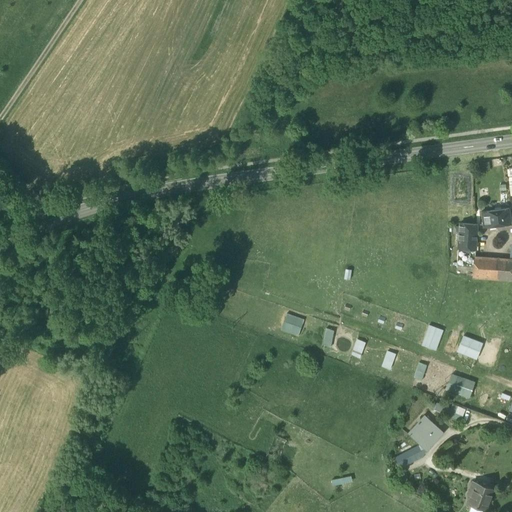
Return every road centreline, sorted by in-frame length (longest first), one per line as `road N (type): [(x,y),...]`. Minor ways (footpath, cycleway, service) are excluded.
road 1 (secondary): [(56,218),(166,189),(511,141)]
road 2 (track): [(79,0),(0,116)]
